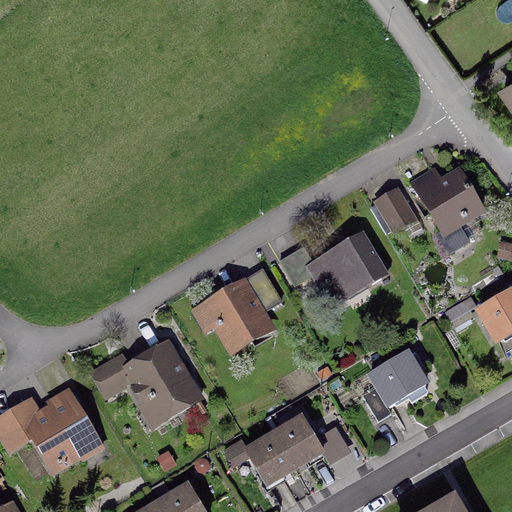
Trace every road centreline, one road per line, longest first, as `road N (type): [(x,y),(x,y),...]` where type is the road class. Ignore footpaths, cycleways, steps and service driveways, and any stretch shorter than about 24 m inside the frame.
road 1 (residential): [(461,108),(87,334),(41,345),(0,324)]
road 2 (residential): [(511,403),(325,511)]
road 3 (residential): [(381,0),(461,108)]
